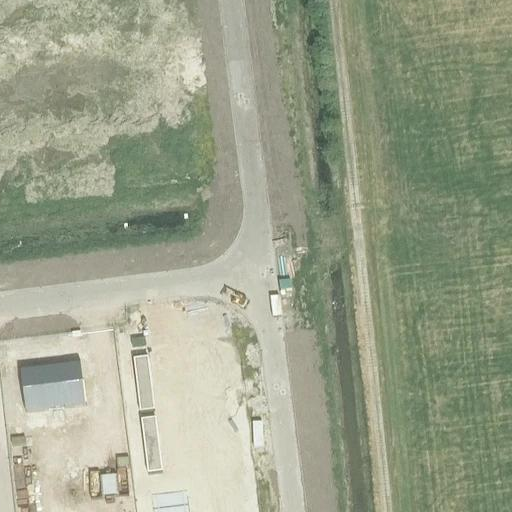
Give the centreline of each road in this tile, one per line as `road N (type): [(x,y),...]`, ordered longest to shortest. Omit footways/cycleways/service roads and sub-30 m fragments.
road 1 (unclassified): [(231,0),(263,274)]
road 2 (unclassified): [(263,274),(0,308)]
road 3 (unclassified): [(263,274),(293,511)]
